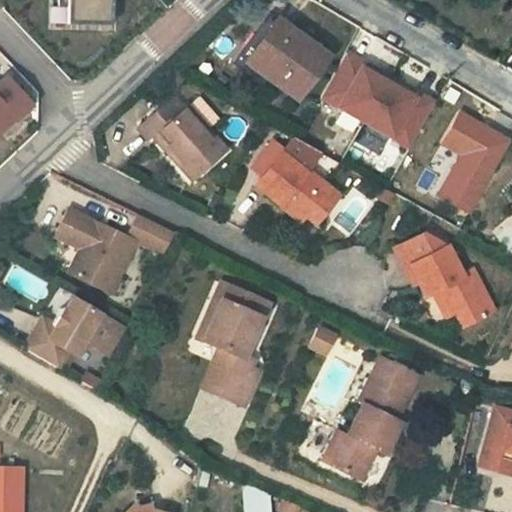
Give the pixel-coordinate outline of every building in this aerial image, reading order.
[(56,0),(57,6),(66,6),(66,24),(96,24),(96,17),(111,17),(111,0),(56,0)] [(334,56),(282,25),(256,64),(308,97),(334,56)] [(352,54),(325,99),(371,125),(396,79),(380,70),(378,75),(367,69),(370,64),(352,54)] [(0,129),(12,118),(14,120),(30,104),(5,77),(0,81),(0,129)] [(396,79),(371,125),(415,149),(442,105),(424,95),(421,99),(411,93),(413,89),(396,79)] [(167,98),(141,121),(190,177),(221,149),(180,103),(175,107),(167,98)] [(466,211),(507,140),(460,113),(443,144),(462,155),(439,195),(466,211)] [(295,136),(280,153),(304,172),(322,151),(295,136)] [(240,177),(252,186),(280,153),(269,143),(240,177)] [(252,186),(277,206),(282,200),(291,207),(286,213),(298,222),(305,215),(314,222),(329,205),(316,191),(321,185),(304,172),(280,153),(252,186)] [(133,215),(123,233),(75,212),(67,227),(90,239),(82,254),(74,268),(111,286),(135,239),(159,250),(169,232),(133,215)] [(59,243),(82,254),(90,239),(67,227),(59,243)] [(397,246),(407,265),(444,245),(435,227),(397,246)] [(444,245),(407,265),(422,293),(429,290),(443,314),(452,310),(459,323),(486,309),(475,290),(482,287),(473,269),(460,274),(444,245)] [(192,333),(200,338),(227,281),(220,278),(192,333)] [(259,315),(249,310),(256,294),(227,281),(200,338),(215,346),(208,359),(225,367),(215,390),(238,401),(255,369),(246,364),(251,354),(243,350),(259,315)] [(72,343),(80,347),(88,334),(116,348),(129,325),(71,294),(63,310),(53,306),(46,318),(54,323),(36,355),(59,369),(65,359),(72,343)] [(256,294),(249,310),(259,315),(267,299),(256,294)] [(36,355),(54,323),(46,318),(38,314),(19,346),(36,355)] [(324,355),(335,333),(317,324),(306,346),(324,355)] [(191,339),(186,349),(207,359),(211,349),(191,339)] [(71,362),(80,347),(72,343),(65,359),(71,362)] [(411,373),(376,356),(366,378),(371,380),(344,433),(335,429),(321,457),(355,474),(370,444),(381,449),(398,417),(392,414),(411,373)] [(215,390),(225,367),(208,359),(197,381),(215,390)] [(94,388),(101,376),(82,366),(76,378),(94,388)] [(511,409),(503,407),(487,470),(502,474),(505,455),(511,457),(511,409)] [(511,457),(505,455),(502,474),(511,476),(511,457)] [(19,511),(20,467),(0,467),(0,511),(19,511)] [(243,511),(269,511),(268,486),(243,488),(243,511)]
